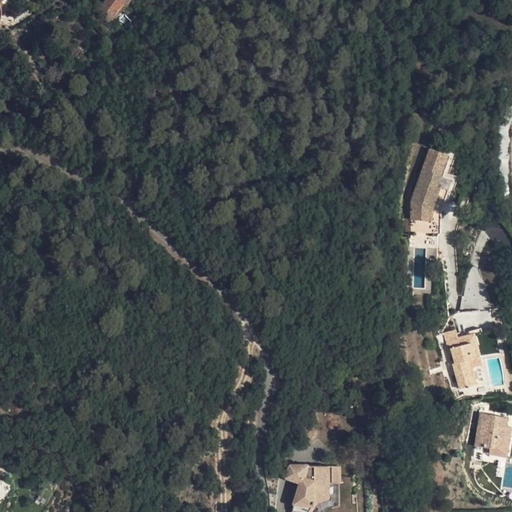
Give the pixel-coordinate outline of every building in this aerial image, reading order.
[(130,0),(104,0),(95,13),(111,25),(130,0)] [(429,223),(450,154),(428,147),(407,217),(429,223)] [(456,330),(444,334),(448,349),(451,348),(455,363),(453,363),(460,389),(476,383),(471,368),(473,367),(471,359),(476,358),(473,348),(478,347),(474,334),(458,338),(456,330)] [(479,357),(476,358),(471,359),(473,367),(481,365),(479,357)] [(507,417),(480,412),(475,446),(490,448),(490,453),(507,455),(511,427),(506,426),(507,417)] [(338,466),(290,466),(285,478),(300,482),(291,511),(299,511),(325,511),(327,509),(339,505),(338,466)]
